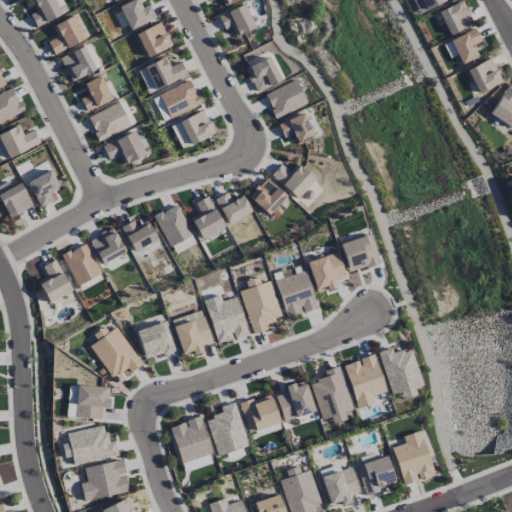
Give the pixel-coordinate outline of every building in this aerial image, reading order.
[(29,13),(35,26),(60,14),(53,0),(31,0),(36,10),(29,13)] [(148,4),(140,8),(135,0),(132,0),(114,9),(126,32),(155,16),(148,4)] [(473,23),(462,0),(460,0),(437,10),(447,34),(473,23)] [(223,29),(230,26),(235,36),(254,27),(243,4),(217,16),(223,29)] [(51,25),(56,36),(47,41),(53,54),(84,38),(73,15),(51,25)] [(145,56),(170,45),(160,21),(135,32),(145,56)] [(480,41),(474,27),(449,39),(460,63),(477,55),(472,44),(480,41)] [(442,43),(449,57),(455,54),(448,40),(442,43)] [(68,80),(93,71),(84,47),(59,55),(68,80)] [(148,91),(186,76),(180,61),(169,65),(165,57),(138,67),(148,91)] [(279,81),(269,57),(244,67),(254,91),(279,81)] [(476,92),(501,82),(491,57),(466,68),(476,92)] [(85,110),(110,99),(100,75),(82,82),(88,94),(79,98),(85,110)] [(263,93),(274,117),(306,103),(295,79),(263,93)] [(169,117),(200,104),(190,80),(159,92),(169,117)] [(511,103),(511,86),(507,84),(488,114),(510,127),(511,124),(511,103)] [(0,121),(22,111),(11,87),(0,92),(0,121)] [(153,97),(163,120),(169,118),(158,95),(153,97)] [(133,123),(123,100),(86,116),(96,139),(133,123)] [(170,125),(181,148),(214,133),(203,109),(170,125)] [(296,143),(312,137),(304,113),(277,122),(282,137),(292,133),(296,143)] [(0,132),(0,141),(8,157),(39,142),(33,128),(21,134),(16,124),(0,132)] [(101,144),(107,159),(118,154),(122,163),(144,155),(134,131),(101,144)] [(313,179),(296,163),(288,172),(280,164),(270,174),(296,198),(313,179)] [(26,180),(38,207),(52,200),(48,191),(57,187),(50,170),(26,180)] [(267,215),(285,196),(265,177),(247,196),(267,215)] [(19,182),(10,187),(7,181),(0,183),(0,201),(8,218),(32,206),(19,182)] [(241,195),(230,200),(226,192),(214,198),(227,223),(250,211),(241,195)] [(198,213),(190,216),(198,237),(221,229),(209,196),(194,202),(198,213)] [(192,234),(176,204),(153,216),(169,246),(192,234)] [(135,225),(132,219),(120,225),(132,251),(156,239),(146,220),(135,225)] [(123,253),(113,228),(89,237),(99,263),(123,253)] [(379,262),(369,233),(338,243),(348,272),(379,262)] [(60,255),(77,285),(100,273),(83,243),(60,255)] [(316,292),(335,286),(333,280),(344,277),(336,252),(306,261),(316,292)] [(41,266),(46,276),(37,281),(47,302),(70,290),(54,259),(41,266)] [(269,280),(259,283),(257,276),(244,280),(246,288),(238,290),(251,333),(266,329),(264,322),(280,317),(269,280)] [(202,299),(216,343),(232,338),(233,339),(247,334),(235,296),(220,300),(218,294),(202,299)] [(210,342),(200,310),(170,319),(181,357),(201,351),(200,345),(210,342)] [(135,331),(145,359),(175,349),(165,320),(135,331)] [(91,334),(96,340),(88,345),(110,377),(126,366),(129,372),(140,364),(115,326),(107,332),(103,326),(91,334)] [(411,347),(392,353),(390,347),(378,351),(390,395),(400,392),(402,398),(415,395),(413,387),(421,385),(411,347)] [(374,403),(372,395),(384,392),(373,353),(357,358),(358,360),(343,364),(356,408),(374,403)] [(309,382),(321,420),(330,417),(332,423),(345,419),(343,411),(351,409),(338,365),(323,370),(325,377),(309,382)] [(283,421),(313,411),(303,379),(283,386),(285,392),(274,395),(283,421)] [(104,386),(76,385),(74,417),(100,418),(101,407),(107,407),(108,398),(104,397),(104,386)] [(278,422),(269,393),(238,403),(247,432),(278,422)] [(221,413),(205,418),(216,455),(247,446),(233,402),(219,406),(221,413)] [(211,453),(199,416),(168,426),(180,463),(211,453)] [(117,455),(113,440),(107,442),(103,424),(65,432),(67,442),(60,443),(63,457),(70,456),(72,465),(117,455)] [(433,473),(419,430),(401,435),(403,442),(390,446),(403,484),(417,480),(417,478),(433,473)] [(395,484),(385,455),(374,458),(373,452),(353,459),(365,494),(395,484)] [(127,491),(123,474),(124,474),(121,459),(82,467),(85,482),(79,483),(82,500),(127,491)] [(288,511),(304,511),(320,506),(309,469),(299,472),(296,464),(284,468),(287,477),(279,479),(288,511)] [(358,492),(350,466),(339,470),(337,464),(318,470),(330,508),(350,502),(347,495),(358,492)] [(282,511),(276,494),(246,504),(249,511),(282,511)] [(100,508),(101,511),(133,511),(127,497),(100,508)] [(210,511),(244,511),(240,499),(226,503),(224,497),(207,502),(210,511)]
